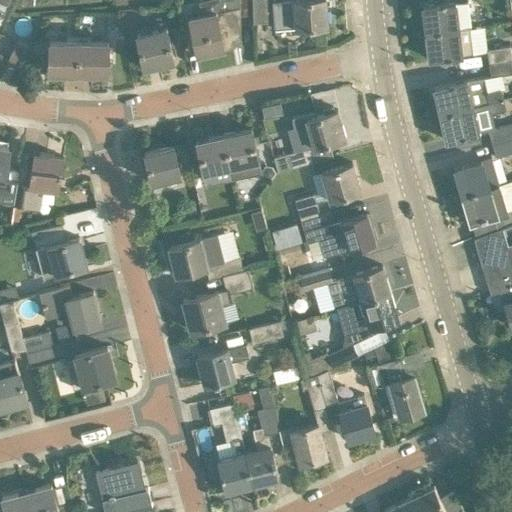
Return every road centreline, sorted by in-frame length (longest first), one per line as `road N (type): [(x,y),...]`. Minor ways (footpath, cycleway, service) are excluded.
road 1 (unclassified): [(476,419),(378,56)]
road 2 (residential): [(164,406),(96,114)]
road 3 (residential): [(96,114),(378,56)]
road 4 (residential): [(286,511),(476,419)]
road 5 (residential): [(0,448),(164,406)]
